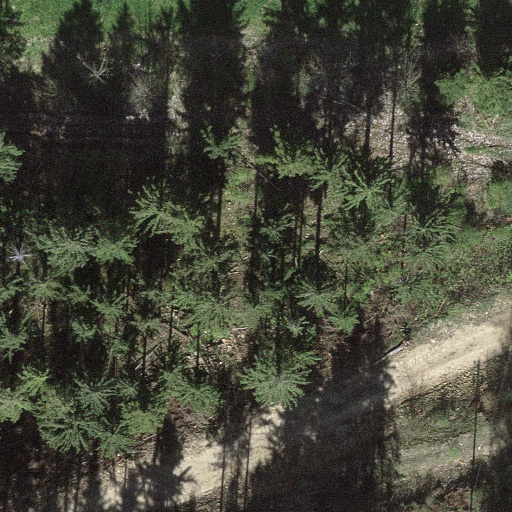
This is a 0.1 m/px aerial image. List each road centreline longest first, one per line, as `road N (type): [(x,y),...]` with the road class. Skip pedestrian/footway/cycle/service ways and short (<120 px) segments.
road 1 (track): [(81,511),(511,334)]
road 2 (track): [(511,447),(324,481),(237,445)]
